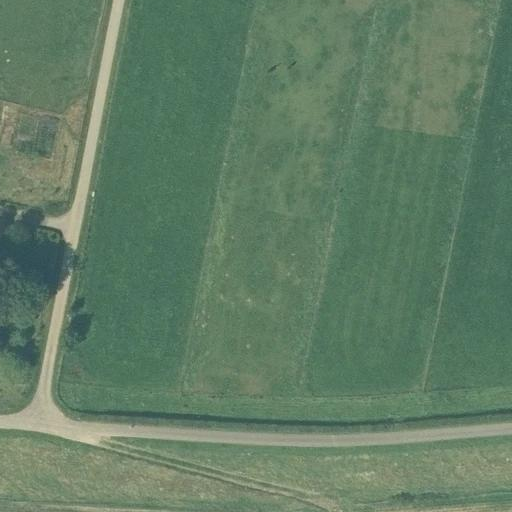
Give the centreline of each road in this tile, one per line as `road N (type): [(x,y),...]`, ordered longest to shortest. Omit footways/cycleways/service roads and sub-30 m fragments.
road 1 (unclassified): [(37,423),(337,443),(511,430)]
road 2 (unclassified): [(37,423),(120,0)]
